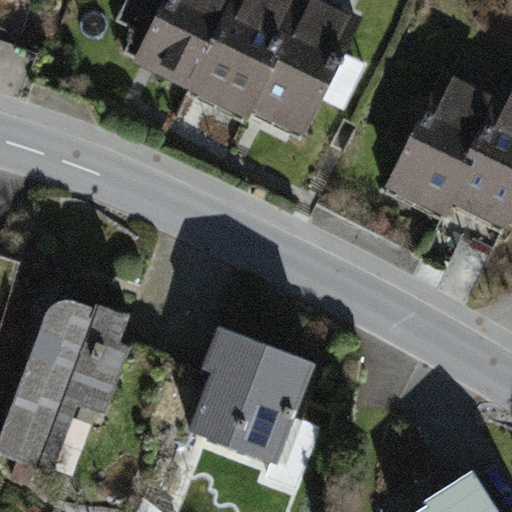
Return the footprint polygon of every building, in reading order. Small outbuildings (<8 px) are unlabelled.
[(369,46),(268,0),(187,0),(149,82),(317,159),(369,46)] [(511,93),(460,69),(408,182),(511,229),(511,93)] [(85,499),(140,341),(57,312),(1,471),(85,499)] [(337,374),(226,329),(175,455),(286,500),(337,374)] [(498,511),(483,479),(414,511),(498,511)]
